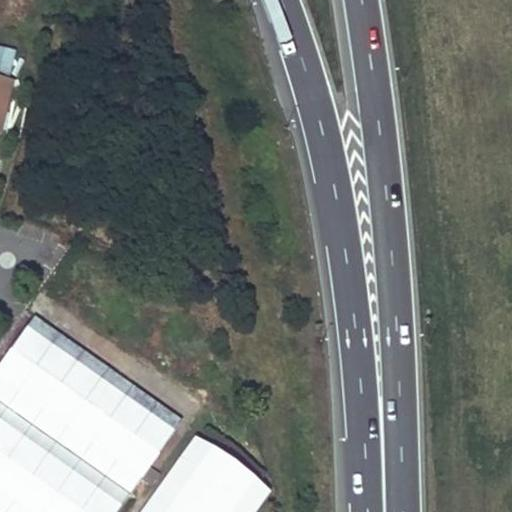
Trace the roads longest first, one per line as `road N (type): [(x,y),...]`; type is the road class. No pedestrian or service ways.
road 1 (motorway): [(278,0),(312,95),(382,434)]
road 2 (motorway): [(360,0),(393,291),(382,434)]
